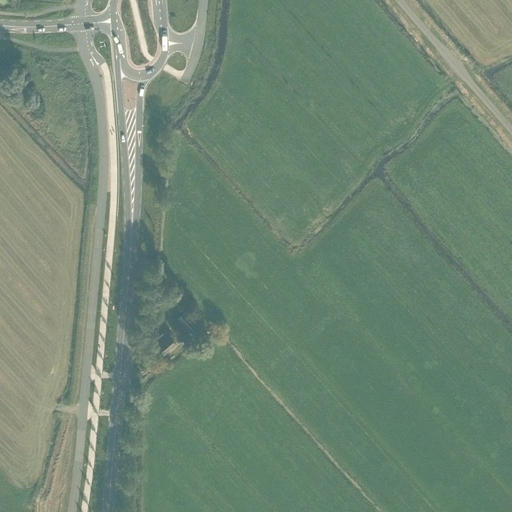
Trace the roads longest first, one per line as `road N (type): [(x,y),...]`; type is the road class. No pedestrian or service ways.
road 1 (unclassified): [(71,511),(103,170),(98,91),(80,23)]
road 2 (primary): [(107,511),(131,230)]
road 3 (primary): [(116,54),(131,230)]
road 4 (unclassified): [(511,134),(397,0)]
road 5 (primary): [(131,230),(144,74)]
